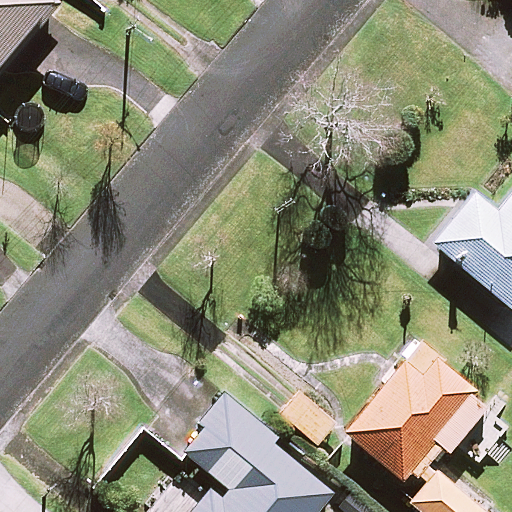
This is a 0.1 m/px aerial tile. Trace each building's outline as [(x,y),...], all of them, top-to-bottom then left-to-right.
[(0,0),(0,55),(43,2),(40,0),(0,0)] [(511,188),(493,212),(471,193),(429,243),(510,311),(511,308),(511,188)] [(342,437),(409,491),(401,501),(414,511),(480,511),(427,469),(439,454),(445,459),(487,408),(413,349),(342,437)] [(298,392),(277,417),(315,450),(337,425),(298,392)] [(317,511),(334,493),(223,400),(177,456),(214,487),(193,511),(317,511)]
